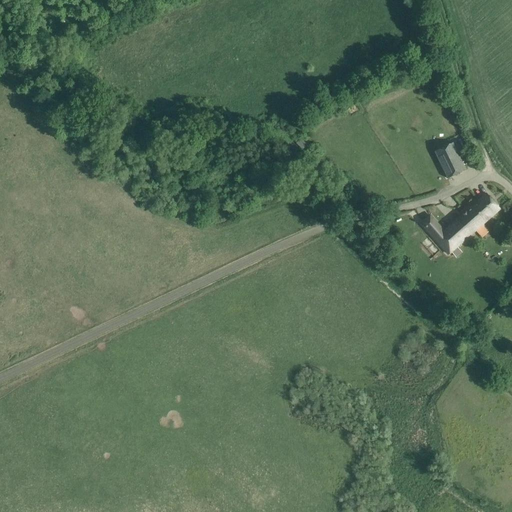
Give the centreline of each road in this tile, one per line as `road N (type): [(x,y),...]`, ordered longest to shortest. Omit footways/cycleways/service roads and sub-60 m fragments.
road 1 (unclassified): [(511,190),(481,177),(426,202),(302,235),(0,377)]
road 2 (track): [(431,0),(487,176)]
